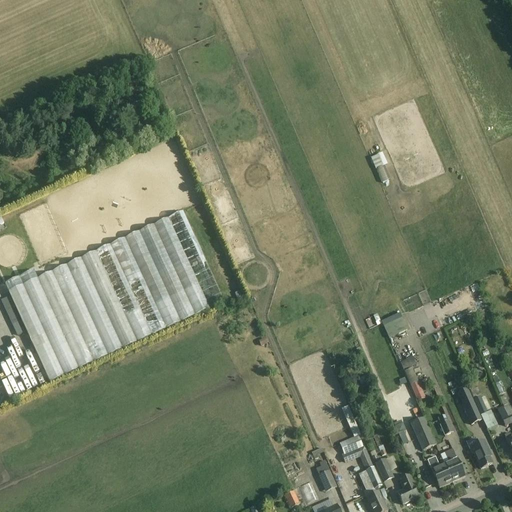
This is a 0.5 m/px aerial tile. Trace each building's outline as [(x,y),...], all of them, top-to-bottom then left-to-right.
[(164,101),(167,112),(176,109),(173,99),(164,101)] [(370,165),(375,176),(386,170),(381,160),(370,165)] [(33,280),(8,288),(43,388),(116,363),(117,359),(111,342),(101,346),(106,346),(105,350),(97,350),(91,333),(103,329),(104,318),(189,327),(188,323),(183,325),(184,314),(181,305),(181,298),(186,298),(190,312),(194,310),(204,311),(194,284),(206,280),(186,223),(83,259),(80,281),(77,271),(66,274),(65,283),(33,280)] [(9,307),(3,310),(11,331),(18,329),(9,307)] [(407,332),(402,319),(384,327),(389,339),(407,332)] [(16,345),(15,339),(0,342),(0,348),(0,349),(16,345)] [(17,346),(0,349),(0,352),(1,355),(18,351),(17,346)] [(258,349),(260,354),(268,351),(266,346),(258,349)] [(402,376),(415,371),(413,364),(399,369),(402,376)] [(412,376),(405,379),(415,409),(425,406),(419,388),(416,389),(412,376)] [(494,389),(499,400),(505,397),(500,387),(494,389)] [(491,411),(484,396),(474,400),(480,415),(491,411)] [(482,421),(473,400),(462,405),(471,426),(482,421)] [(503,407),(511,425),(511,424),(511,413),(509,405),(503,407)] [(511,425),(503,407),(497,410),(505,427),(511,425)] [(436,445),(424,419),(410,425),(422,451),(436,445)] [(453,433),(449,422),(440,425),(444,436),(453,433)] [(364,448),(359,436),(339,444),(343,455),(341,456),(345,464),(360,458),(366,473),(359,476),(361,482),(365,491),(368,490),(370,492),(381,487),(377,476),(365,447),(364,448)] [(473,455),(480,470),(492,465),(485,450),(487,449),(484,442),(475,446),(478,453),(473,455)] [(320,450),(312,452),(314,459),(322,456),(320,450)] [(448,463),(444,465),(452,484),(465,478),(457,459),(456,460),(452,450),(444,454),(448,463)] [(395,466),(391,457),(375,464),(383,483),(393,479),(389,469),(395,466)] [(439,489),(452,484),(444,465),(439,467),(435,458),(427,462),(439,489)] [(353,472),(362,469),(359,460),(343,466),(346,473),(352,471),(353,472)] [(412,469),(415,478),(421,476),(418,467),(412,469)] [(330,472),(318,477),(326,493),(337,488),(330,472)] [(415,487),(409,476),(399,481),(403,492),(397,494),(402,506),(417,499),(412,488),(415,487)] [(299,491),(306,506),(315,502),(309,487),(299,491)] [(300,505),(294,492),(285,497),(291,510),(300,505)] [(387,511),(378,493),(366,498),(372,511),(387,511)]
